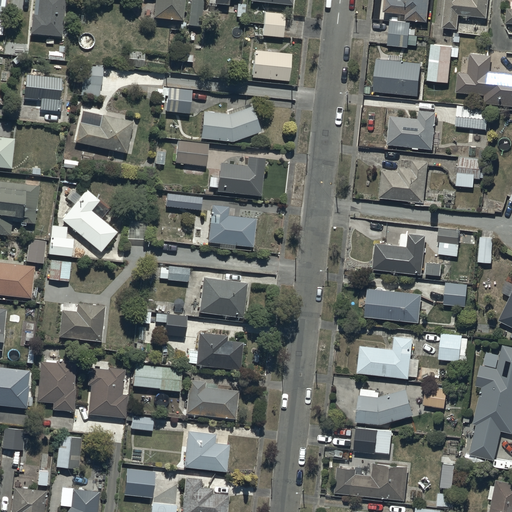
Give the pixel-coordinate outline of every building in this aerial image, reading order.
[(37,32),(60,34),(63,34),(64,0),(39,0),(38,13),(33,13),(32,32),(37,32)] [(183,19),(184,0),(154,0),(153,16),(183,19)] [(203,0),(189,0),(188,23),(202,24),(203,0)] [(385,0),(385,8),(407,10),(407,17),(428,19),(429,0),(385,0)] [(489,0),(445,0),(444,25),(459,26),(460,13),(489,15),(489,0)] [(265,10),(263,33),(283,35),(285,11),(265,10)] [(412,20),(390,18),(388,44),(408,46),(408,43),(417,44),(418,34),(416,34),(416,28),(411,27),(412,20)] [(452,43),(432,41),(428,79),(449,80),(452,43)] [(4,43),(4,53),(23,54),(24,46),(10,45),(11,43),(4,43)] [(255,47),(252,75),(289,79),(292,51),(255,47)] [(144,51),(129,49),(127,65),(143,67),(144,51)] [(63,51),(48,50),(47,58),(62,59),(63,51)] [(484,93),(484,101),(511,102),(511,69),(491,69),(492,53),(471,52),(470,71),(458,70),(457,91),(484,93)] [(390,57),(377,56),(374,90),(419,93),(421,61),(403,59),(403,54),(390,53),(390,57)] [(81,82),(81,94),(99,95),(99,83),(102,83),(103,65),(81,64),(80,82),(81,82)] [(26,74),(25,96),(41,97),(41,108),(62,109),(63,97),(61,96),(62,75),(26,74)] [(161,101),(165,101),(168,101),(167,110),(190,112),(192,88),(162,86),(161,101)] [(204,109),(200,136),(232,140),(261,129),(252,104),(229,113),(204,109)] [(458,104),(456,125),(487,126),(489,106),(458,104)] [(81,108),(74,139),(127,151),(134,120),(129,118),(129,117),(120,115),(120,117),(115,116),(115,113),(107,111),(107,114),(81,108)] [(390,114),(388,142),(413,144),(413,147),(420,148),(420,145),(434,146),(437,109),(419,108),(419,116),(390,114)] [(0,165),(12,166),(14,137),(0,135),(0,165)] [(177,139),(175,162),(206,165),(208,142),(177,139)] [(156,149),(155,162),(164,163),(165,150),(156,149)] [(218,184),(217,188),(261,194),(266,156),(248,154),(247,163),(220,160),(218,174),(212,174),(211,183),(218,184)] [(482,157),(459,155),(457,184),(474,185),(474,177),(480,177),(482,157)] [(382,167),(380,195),(425,200),(429,159),(412,157),(411,165),(399,164),(399,169),(382,167)] [(78,159),(63,158),(63,166),(78,167),(78,159)] [(39,184),(0,180),(0,232),(10,233),(12,219),(35,222),(39,184)] [(87,187),(62,217),(101,250),(118,230),(92,208),(100,199),(87,187)] [(457,189),(444,188),(443,198),(456,199),(457,189)] [(168,191),(167,205),(201,209),(203,195),(168,191)] [(211,202),(207,239),(219,241),(218,246),(235,247),(235,243),(253,245),(255,216),(227,214),(228,204),(211,202)] [(53,224),(50,252),(72,255),(74,237),(66,236),(67,225),(53,224)] [(460,228),(439,226),(438,239),(440,240),(439,253),(458,255),(460,228)] [(375,240),(372,266),(423,272),(427,232),(409,231),(409,233),(402,232),(400,243),(375,240)] [(494,235),(480,234),(479,260),(493,261),(494,235)] [(28,237),(26,259),(43,261),(46,239),(28,237)] [(70,260),(50,259),(49,278),(69,280),(70,260)] [(0,292),(31,296),(34,264),(0,260),(0,292)] [(442,261),(426,260),(426,272),(441,273),(442,261)] [(165,266),(160,266),(159,277),(188,279),(189,266),(165,264),(165,266)] [(247,280),(203,275),(199,310),(243,316),(247,280)] [(468,282),(446,280),(444,302),(467,304),(468,282)] [(368,286),(365,314),(420,320),(423,292),(368,286)] [(511,290),(499,318),(511,324),(511,290)] [(62,308),(59,335),(101,339),(105,304),(77,301),(77,309),(62,308)] [(150,309),(139,309),(138,334),(145,335),(146,321),(150,321),(150,309)] [(187,314),(158,311),(157,322),(166,323),(165,334),(185,336),(187,314)] [(197,350),(189,349),(188,362),(195,362),(195,364),(241,366),(242,339),(228,338),(228,332),(198,331),(197,350)] [(439,358),(461,360),(463,332),(442,331),(439,358)] [(361,343),(358,370),(410,376),(410,374),(418,375),(420,357),(411,356),(414,335),(395,333),(393,346),(361,343)] [(511,344),(503,343),(497,365),(481,361),(476,383),(483,385),(474,421),(477,421),(470,452),(495,458),(501,428),(511,430),(511,344)] [(57,360),(40,359),(38,399),(53,400),(53,408),(74,409),(76,386),(74,386),(76,360),(57,359),(57,360)] [(182,366),(133,362),(132,384),(160,386),(160,388),(180,390),(182,366)] [(30,368),(0,365),(0,403),(27,406),(29,383),(28,383),(30,368)] [(91,384),(88,412),(125,416),(127,393),(123,392),(125,367),(107,365),(107,367),(90,365),(88,383),(91,384)] [(189,377),(186,411),(236,417),(239,388),(205,384),(206,379),(189,377)] [(426,384),(424,403),(445,406),(447,387),(426,384)] [(377,388),(361,386),(357,419),(380,422),(415,412),(407,386),(380,394),(380,390),(377,389),(377,388)] [(133,411),(127,411),(127,419),(131,419),(131,428),(153,429),(153,415),(133,414),(133,411)] [(24,427),(4,426),(2,447),(23,448),(24,432),(32,432),(32,425),(24,425),(24,427)] [(393,429),(356,425),(354,449),(391,452),(393,429)] [(188,429),(184,465),(227,469),(230,442),(215,441),(216,432),(188,429)] [(57,434),(55,466),(79,468),(82,436),(57,434)] [(338,464),(335,491),(406,498),(409,463),(373,460),(372,474),(357,472),(357,466),(338,464)] [(453,488),(455,465),(444,463),(441,487),(453,488)] [(154,470),(126,467),(123,492),(151,495),(154,470)] [(38,468),(37,483),(47,483),(49,469),(38,468)] [(201,478),(185,477),(181,511),(226,511),(228,494),(212,493),(212,488),(201,487),(201,478)] [(511,511),(511,482),(496,479),(489,511),(511,511)] [(43,511),(46,488),(14,484),(10,511),(43,511)] [(69,504),(63,511),(97,511),(99,489),(62,485),(60,504),(69,504)] [(454,492),(438,491),(437,504),(453,505),(454,492)] [(175,511),(176,504),(151,501),(150,511),(175,511)]
